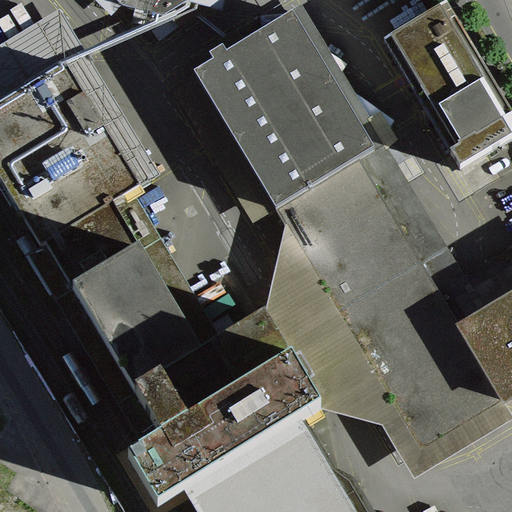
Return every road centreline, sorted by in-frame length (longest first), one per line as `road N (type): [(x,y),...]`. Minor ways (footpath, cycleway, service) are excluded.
road 1 (unknown): [(122,55),(190,21),(214,19),(318,59),(342,81),(504,364),(508,409),(482,440)]
road 2 (unknown): [(122,55),(208,168),(331,383),(373,432),(406,452),(452,456),(482,440)]
road 3 (unclassified): [(0,348),(96,511)]
